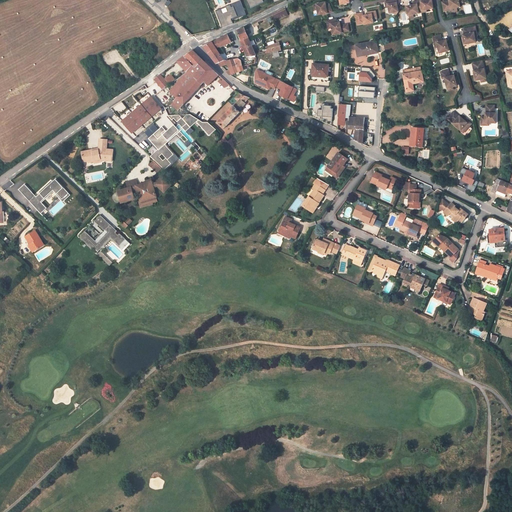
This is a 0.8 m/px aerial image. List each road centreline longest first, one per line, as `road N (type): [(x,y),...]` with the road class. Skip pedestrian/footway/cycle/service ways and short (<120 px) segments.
road 1 (residential): [(484,206),(462,271),(453,273),(332,222),(330,213),(375,154)]
road 2 (residential): [(0,181),(192,43)]
road 3 (residential): [(192,43),(242,89),(375,154)]
road 4 (residential): [(375,154),(484,206)]
